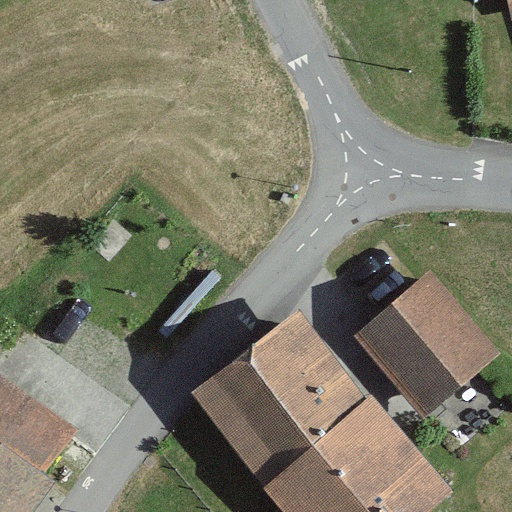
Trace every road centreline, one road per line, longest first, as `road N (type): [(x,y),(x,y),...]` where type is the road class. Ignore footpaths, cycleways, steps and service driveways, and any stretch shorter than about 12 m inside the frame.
road 1 (residential): [(364,171),(168,382),(81,511)]
road 2 (residential): [(364,171),(275,0)]
road 3 (residential): [(511,190),(364,171)]
